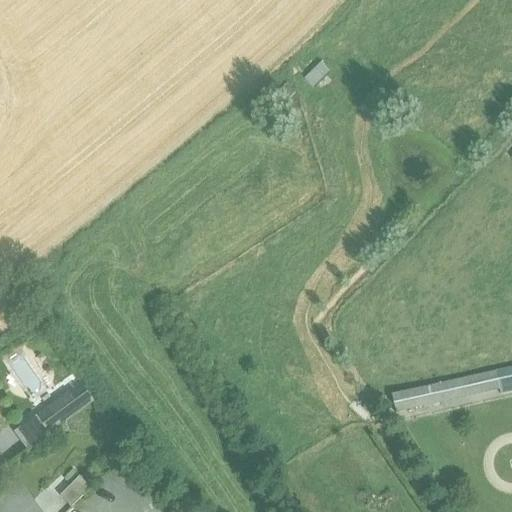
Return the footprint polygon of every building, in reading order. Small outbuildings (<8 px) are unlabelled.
[(305,62),(290,75),(305,91),(320,78),(305,62)] [(286,88),(275,97),(282,106),(294,96),(286,88)] [(511,393),(511,369),(390,396),(394,414),(499,391),(500,396),(511,393)] [(40,415),(54,433),(90,404),(76,386),(40,415)] [(27,452),(49,437),(35,417),(13,433),(27,452)] [(70,508),(89,489),(78,478),(59,497),(70,508)]
